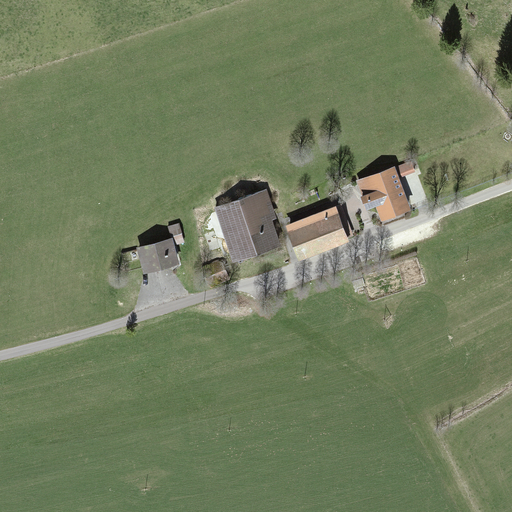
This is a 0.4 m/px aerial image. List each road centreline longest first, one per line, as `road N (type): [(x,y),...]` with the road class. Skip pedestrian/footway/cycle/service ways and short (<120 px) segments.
road 1 (unclassified): [(0,355),(173,306),(511,184)]
road 2 (track): [(313,258),(381,333),(467,511)]
